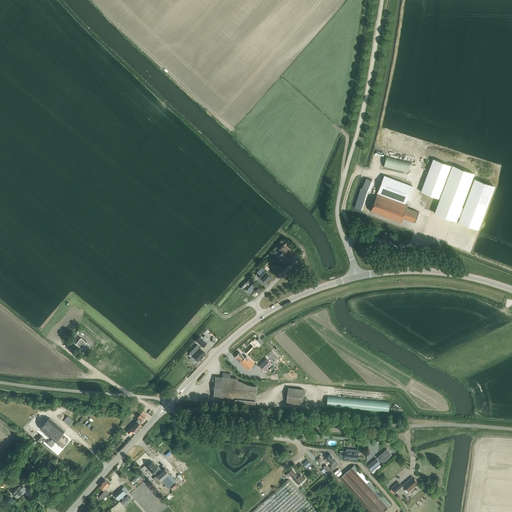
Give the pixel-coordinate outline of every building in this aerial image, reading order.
[(384,167),(408,173),(411,162),(386,156),(384,167)] [(425,177),(464,186),(466,176),(427,167),(425,177)] [(360,192),(355,208),(361,210),(367,190),(371,180),(366,178),(362,188),(361,188),(360,192)] [(383,178),(377,194),(407,205),(413,189),(383,178)] [(474,179),(458,222),(478,229),(494,187),(474,179)] [(439,187),(428,183),(421,200),(433,204),(439,187)] [(443,216),(454,188),(444,184),(433,212),(443,216)] [(455,220),(464,197),(466,190),(456,187),(454,193),(445,216),(455,220)] [(415,222),(418,212),(407,208),(407,205),(377,194),(370,211),(401,222),(403,218),(415,222)] [(421,207),(430,211),(432,205),(423,201),(421,207)] [(286,263),(292,257),(286,252),(288,249),(283,245),(279,250),(282,252),(282,253),(279,256),(281,258),(281,259),(282,261),(283,261),(286,263)] [(272,278),(265,271),(266,270),(263,268),(259,272),(262,275),(260,277),(266,283),(272,278)] [(242,287),(241,288),(242,289),(243,288),(246,285),(247,285),(250,281),(249,280),(245,284),(245,283),(242,287)] [(253,283),(246,291),(250,294),(257,286),(253,283)] [(204,347),(207,343),(200,337),(196,340),(204,347)] [(84,350),(89,344),(81,338),(76,344),(84,350)] [(206,353),(200,348),(193,355),(198,361),(201,358),(203,356),(206,353)] [(235,357),(248,370),(251,367),(254,363),(246,356),(245,358),(240,352),(235,357)] [(266,358),(258,366),(264,371),(272,364),(266,358)] [(213,396),(220,397),(235,398),(235,405),(255,407),(257,386),(251,386),(246,384),(237,380),(237,378),(230,378),(230,374),(223,373),(222,377),(215,376),(213,396)] [(302,405),(303,390),(288,388),(287,403),(302,405)] [(389,402),(327,396),(326,407),(388,412),(389,402)] [(136,424),(131,429),(131,428),(127,432),(131,435),(134,432),(135,433),(142,425),(140,423),(142,421),(145,418),(140,414),(137,417),(139,418),(136,421),(136,422),(135,421),(134,422),(136,424)] [(68,416),(64,421),(69,426),(73,421),(68,416)] [(62,447),(68,440),(62,434),(65,431),(49,418),(40,428),(52,438),(50,441),(49,440),(46,443),(51,447),(56,441),(62,447)] [(387,449),(377,457),(382,463),(392,455),(387,449)] [(326,458),(332,465),(330,467),(331,470),(334,468),(339,463),(330,454),(326,458)] [(376,458),(367,466),(371,471),(380,463),(376,458)] [(307,460),(303,464),(306,468),(311,464),(307,460)] [(153,471),(161,480),(168,488),(173,483),(166,476),(169,473),(165,468),(162,471),(158,466),(157,468),(152,462),(147,466),(152,472),(153,471)] [(323,467),(328,473),(331,470),(326,464),(323,467)] [(339,478),(369,511),(383,511),(390,505),(354,465),(339,478)] [(298,484),(304,479),(301,475),(298,477),(292,470),(286,475),(288,477),(290,475),(298,484)] [(403,485),(406,489),(405,490),(407,492),(408,491),(409,491),(418,483),(417,482),(417,480),(416,479),(415,479),(414,479),(413,477),(403,485)] [(12,493),(18,498),(26,488),(24,486),(27,483),(22,479),(19,482),(20,483),(12,493)] [(317,511),(289,479),(251,511),(317,511)] [(104,482),(99,488),(104,492),(109,486),(104,482)] [(392,488),(389,490),(393,494),(395,492),(402,486),(399,482),(392,488)] [(122,488),(113,497),(118,501),(127,492),(122,488)] [(105,491),(97,500),(101,503),(109,494),(105,491)] [(131,500),(127,496),(119,503),(124,507),(131,500)]
